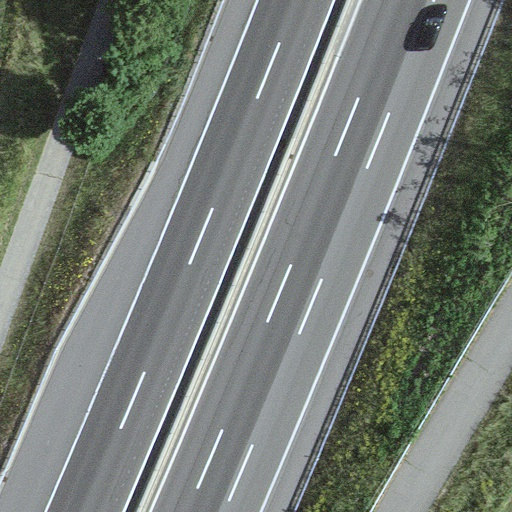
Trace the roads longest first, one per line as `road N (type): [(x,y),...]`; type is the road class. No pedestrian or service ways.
road 1 (motorway): [(209,511),(420,0)]
road 2 (motorway): [(300,0),(89,511)]
road 3 (unclassified): [(0,329),(123,0)]
road 4 (unclassified): [(407,511),(511,338)]
